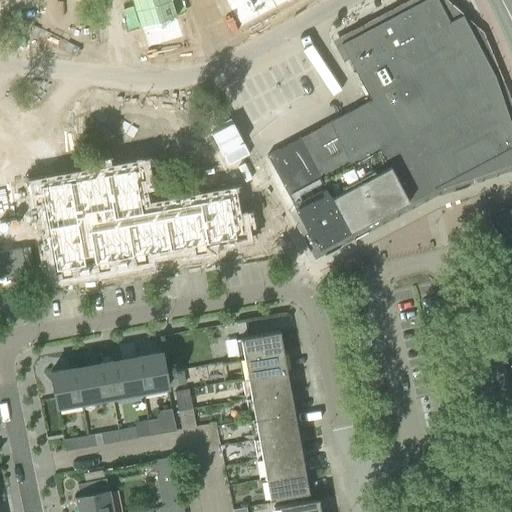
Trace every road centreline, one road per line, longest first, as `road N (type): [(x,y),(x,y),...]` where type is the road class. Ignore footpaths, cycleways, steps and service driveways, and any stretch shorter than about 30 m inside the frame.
road 1 (residential): [(0,68),(187,76),(211,71),(342,0)]
road 2 (residential): [(0,320),(299,276)]
road 3 (residential): [(352,471),(299,276)]
road 4 (residential): [(35,511),(0,329)]
road 5 (residential): [(511,480),(352,471)]
